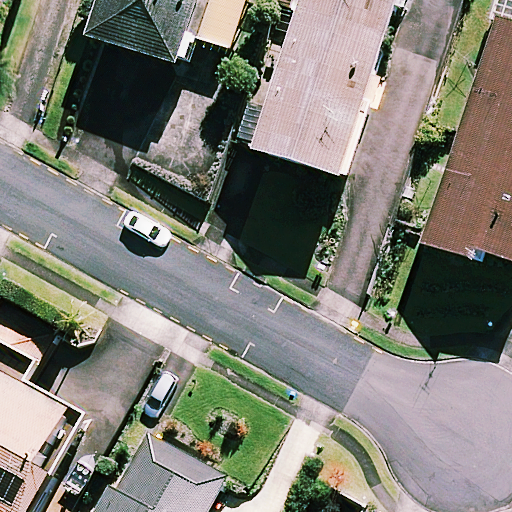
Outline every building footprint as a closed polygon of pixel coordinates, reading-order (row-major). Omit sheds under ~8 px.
[(189,61),(199,31),(240,44),(254,0),(104,0),(94,30),(189,61)] [(405,0),(305,0),(272,104),(258,99),(244,141),(348,176),(405,0)] [(511,21),(502,18),(428,242),(482,260),(485,250),(511,258),(511,21)] [(54,337),(11,314),(0,334),(0,505),(12,511),(36,511),(91,410),(32,378),(54,337)] [(212,511),(235,475),(154,427),(102,511),(212,511)]
